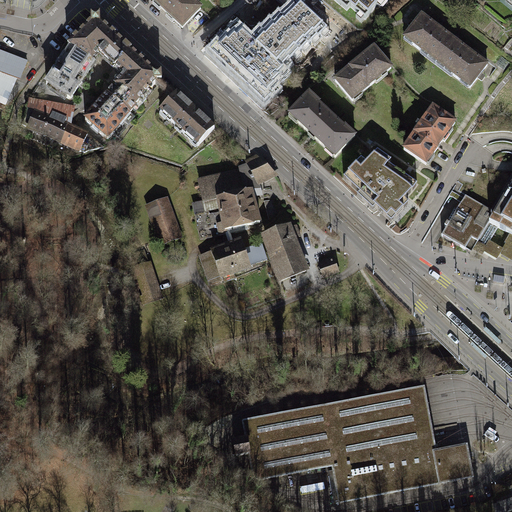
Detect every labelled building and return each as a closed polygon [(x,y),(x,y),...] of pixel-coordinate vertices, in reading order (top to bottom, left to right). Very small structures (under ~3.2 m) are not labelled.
[(156,0),(185,27),(188,24),(201,9),(191,0),(156,0)] [(284,67),(288,70),(293,63),(295,65),(303,56),(304,57),(312,49),(314,50),(323,40),(324,41),(332,33),(296,0),(295,0),(277,20),(275,17),(268,25),(271,27),(255,44),(279,66),(282,69),(284,67)] [(332,0),(337,4),(340,0),(341,0),(355,11),(364,19),(368,14),(374,6),(379,0),(332,0)] [(67,45),(70,47),(94,62),(100,54),(115,68),(131,50),(96,15),(91,15),(91,21),(67,45)] [(403,40),(435,65),(455,40),(422,15),(413,26),(403,40)] [(281,74),(284,71),(282,69),(279,66),(255,44),(237,28),(217,49),(258,87),(262,83),(276,96),(284,87),(284,76),(281,74)] [(487,65),(455,40),(435,65),(468,90),(478,77),(487,65)] [(94,62),(70,47),(57,67),(81,83),(94,62)] [(374,47),(332,81),(352,105),(394,71),(374,47)] [(28,62),(0,50),(0,100),(7,104),(28,62)] [(123,76),(108,93),(129,113),(157,80),(161,81),(161,77),(131,50),(115,68),(123,76)] [(70,100),(81,83),(57,67),(53,64),(42,81),(70,100)] [(129,113),(108,93),(85,119),(108,140),(114,133),(118,137),(135,118),(129,113)] [(215,128),(177,93),(160,111),(197,146),(215,128)] [(318,102),(309,94),(287,118),(334,160),(355,136),(345,127),(344,128),(317,104),(318,102)] [(37,113),(65,126),(68,115),(71,111),(64,106),(29,100),(22,125),(30,128),(37,113)] [(419,128),(404,150),(426,165),(443,140),(444,141),(453,129),(451,128),(455,122),(433,107),(421,124),(418,122),(415,126),(419,128)] [(65,126),(37,113),(30,128),(36,131),(33,139),(49,146),(53,138),(84,152),(102,147),(88,136),(65,126)] [(367,162),(361,159),(345,177),(392,222),(409,203),(405,198),(413,189),(417,183),(375,154),(367,162)] [(245,165),(248,166),(257,183),(259,183),(275,174),(257,158),(245,165)] [(239,170),(240,172),(199,182),(203,201),(203,205),(217,201),(217,200),(252,191),(250,184),(257,183),(248,166),(239,170)] [(511,179),(491,215),(462,198),(447,224),(445,223),(443,227),(444,228),(440,236),(463,250),(463,249),(469,239),(476,242),(477,240),(486,245),(488,242),(496,228),(508,234),(511,236),(511,179)] [(218,227),(220,236),(248,230),(247,225),(259,222),(253,194),(262,191),(259,183),(257,183),(250,184),(252,191),(217,200),(217,201),(203,205),(205,214),(219,210),(222,226),(218,227)] [(145,206),(160,247),(183,239),(168,198),(145,206)] [(273,199),(264,201),(266,211),(276,209),(273,199)] [(205,214),(203,205),(203,201),(192,204),(200,240),(220,236),(218,227),(222,226),(219,210),(205,214)] [(291,224),(260,236),(279,285),(311,272),(298,239),(302,237),(298,226),(293,227),(291,224)] [(511,236),(508,234),(503,242),(504,243),(501,249),(500,249),(496,255),(494,254),(494,253),(484,248),(485,247),(476,242),(469,239),(463,249),(469,253),(471,251),(480,256),(482,253),(495,260),(498,255),(511,262),(511,236)] [(242,241),(199,257),(210,287),(253,271),(251,266),(268,260),(262,243),(245,249),(242,241)] [(488,242),(486,245),(485,247),(484,248),(494,253),(494,254),(496,255),(500,249),(488,242)] [(146,252),(130,256),(134,267),(149,263),(146,252)] [(333,259),(319,264),(323,277),(338,272),(333,259)] [(142,306),(164,299),(152,262),(149,263),(134,267),(143,296),(139,297),(142,306)] [(505,277),(494,275),(493,282),(504,284),(505,277)] [(434,447),(435,447),(434,440),(432,431),(431,422),(429,413),(427,404),(426,396),(424,388),(243,422),(247,439),(234,442),(236,457),(249,454),(254,478),(254,481),(259,480),(333,467),(333,466),(434,447)] [(435,452),(441,484),(472,478),(467,446),(435,452)] [(435,452),(434,447),(333,466),(333,467),(340,503),(441,484),(435,452)] [(221,458),(209,451),(205,457),(217,465),(221,458)] [(511,496),(493,504),(495,511),(505,511),(511,509),(511,496)]
